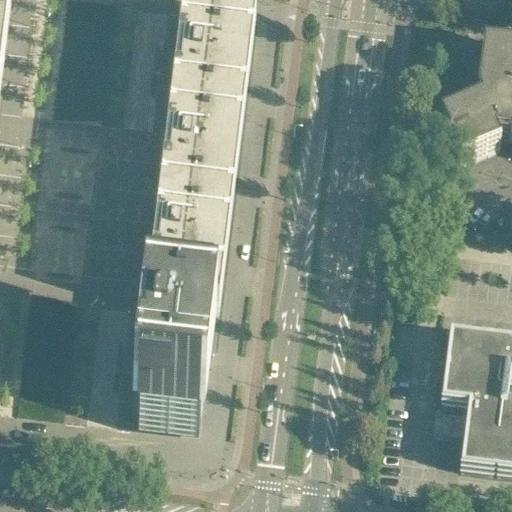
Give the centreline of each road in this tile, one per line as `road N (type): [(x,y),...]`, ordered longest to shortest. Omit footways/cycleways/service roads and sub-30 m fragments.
road 1 (tertiary): [(332,0),(265,511)]
road 2 (tertiary): [(313,511),(370,0)]
